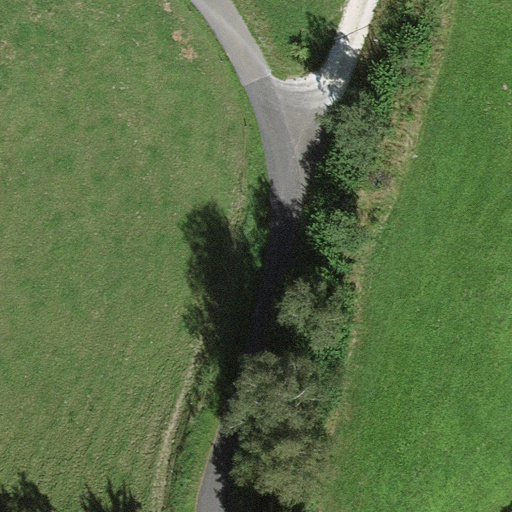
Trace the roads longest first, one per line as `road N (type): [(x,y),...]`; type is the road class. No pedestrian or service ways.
road 1 (residential): [(218,511),(275,287),(286,193),(270,113),(212,0)]
road 2 (track): [(364,0),(327,83),(270,113)]
